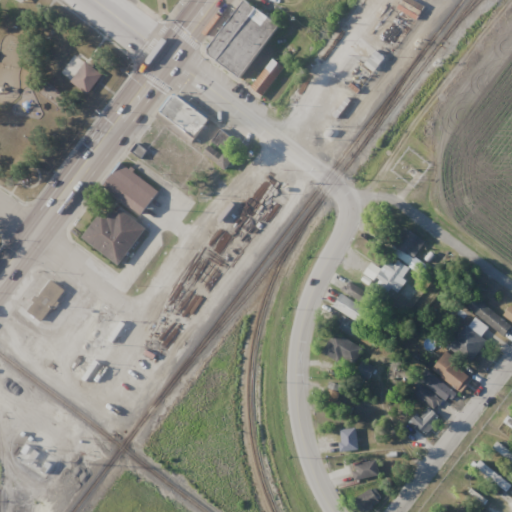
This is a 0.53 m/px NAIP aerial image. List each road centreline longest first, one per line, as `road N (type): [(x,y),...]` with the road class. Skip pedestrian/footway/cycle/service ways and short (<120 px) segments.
road 1 (trunk): [(206,0),(0,277)]
road 2 (secondary): [(333,511),(299,407),(300,344),(307,306),(344,237),(347,199)]
road 3 (secondary): [(168,50),(328,174),(347,199)]
road 4 (residential): [(511,354),(393,511)]
road 5 (residential): [(347,199),(377,196),(511,289)]
road 6 (residential): [(0,209),(142,316)]
